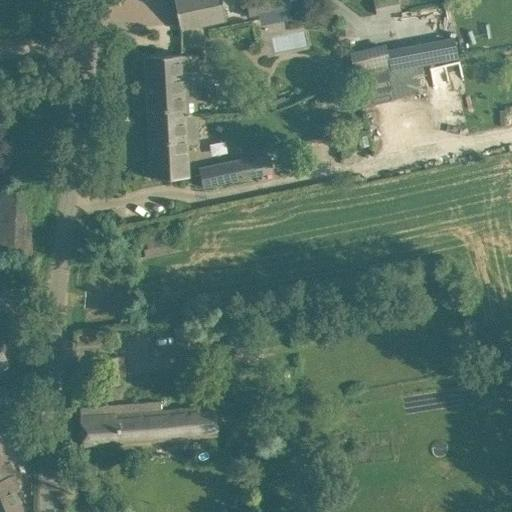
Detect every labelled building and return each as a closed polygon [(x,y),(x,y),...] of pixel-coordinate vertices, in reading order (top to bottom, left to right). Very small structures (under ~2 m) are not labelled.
[(227,19),(222,0),(174,0),(181,28),(227,19)] [(245,0),(250,16),(282,8),(280,0),(245,0)] [(397,0),(373,0),(377,15),(400,10),(397,0)] [(278,50),(311,44),(308,28),(275,34),(278,50)] [(385,44),(351,51),(353,63),(355,72),(356,77),(388,70),(391,70),(389,58),(387,49),(385,44)] [(165,55),(145,56),(148,117),(196,114),(194,89),(194,82),(198,82),(197,53),(193,53),(181,54),(165,55)] [(388,70),(356,77),(363,106),(394,99),(390,83),(388,70)] [(284,97),(268,103),(271,112),(289,105),(287,99),(285,100),(284,97)] [(196,114),(148,117),(151,178),(171,177),(187,176),(186,145),(197,145),(196,114)] [(252,156),(198,168),(202,187),(256,174),(272,171),(270,155),(252,158),(252,156)] [(0,188),(0,190),(0,251),(27,254),(32,191),(0,188)] [(180,227),(152,233),(132,237),(136,257),(185,247),(180,227)] [(0,368),(23,356),(2,317),(0,317),(0,368)] [(119,359),(118,359),(97,360),(98,386),(119,385),(119,359)] [(21,408),(17,394),(0,398),(4,413),(21,408)] [(160,401),(100,406),(80,408),(83,446),(216,435),(214,405),(161,410),(160,401)] [(0,457),(0,511),(22,511),(14,491),(19,489),(8,462),(3,465),(0,457)]
